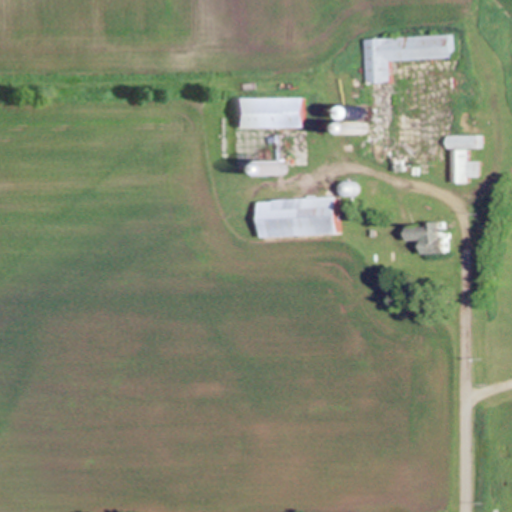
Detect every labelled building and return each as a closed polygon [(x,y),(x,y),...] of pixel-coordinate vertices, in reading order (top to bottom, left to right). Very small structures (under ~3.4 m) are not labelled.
[(399,160),(396,61),(456,59),(456,35),(369,38),(372,121),(354,122),(355,135),(375,135),(375,161),(399,160)] [(483,95),(455,95),(455,136),(451,136),(451,149),(456,149),(456,181),(481,182),(481,162),(473,162),(473,148),(482,148),(483,95)] [(239,97),(238,128),(308,129),(308,98),(239,97)] [(343,198),(266,201),(267,238),(345,235),(343,198)] [(431,254),(454,254),(454,224),(412,224),(412,242),(431,242),(431,254)]
